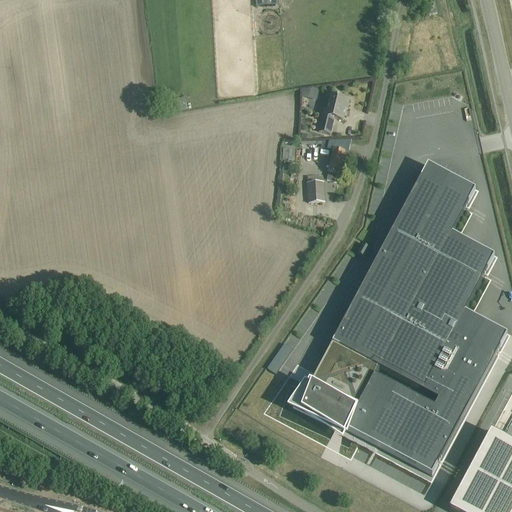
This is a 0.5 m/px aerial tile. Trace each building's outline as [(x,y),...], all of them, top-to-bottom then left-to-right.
[(437,15),(435,3),(426,5),(429,16),(437,15)] [(324,110),(319,133),(330,136),(334,119),(343,121),(345,111),(347,112),(349,102),(331,97),(328,111),(324,110)] [(334,151),(327,182),(337,184),(341,169),(344,154),(348,155),(351,144),(351,143),(337,141),(329,141),(327,150),(334,151)] [(284,150),(283,161),(294,162),(295,151),(284,150)] [(300,407),(298,411),(344,436),(346,432),(432,478),(507,337),(465,314),(495,259),(452,236),(476,192),(428,167),(317,375),(300,407)] [(324,203),(323,184),(307,185),(308,204),(324,203)] [(369,249),(363,245),(358,254),(364,258),(369,249)] [(511,511),(511,444),(491,433),(449,511),(511,511)] [(385,477),(379,488),(408,502),(414,491),(385,477)]
